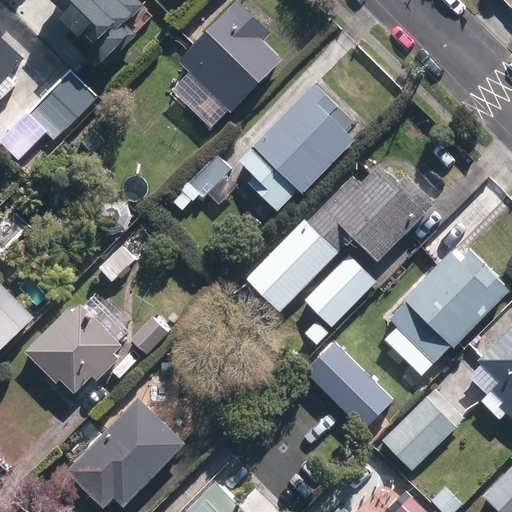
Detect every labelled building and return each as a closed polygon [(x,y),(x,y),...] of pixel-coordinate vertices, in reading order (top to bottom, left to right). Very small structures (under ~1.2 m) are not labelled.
[(27,0),(66,37),(99,4),(94,0),(27,0)] [(233,110),(283,57),(265,40),(274,31),(242,1),(243,0),(221,0),(228,7),(179,59),(233,110)] [(0,84),(26,57),(0,31),(0,84)] [(120,74),(93,49),(77,66),(103,92),(120,74)] [(29,113),(50,133),(93,89),(72,68),(29,113)] [(315,84),(240,162),(256,177),(250,183),(280,212),(300,191),(303,195),(355,141),(347,133),(356,123),(315,84)] [(218,152),(190,183),(205,197),(234,167),(218,152)] [(306,220),(248,281),(280,312),(353,237),(379,263),(437,203),(407,175),(397,185),(379,167),(361,185),(354,178),(310,224),(306,220)] [(0,226),(0,253),(4,257),(35,226),(17,209),(0,226)] [(116,281),(139,257),(128,247),(105,271),(116,281)] [(461,260),(452,251),(405,300),(406,302),(390,318),(398,326),(385,340),(422,376),(452,345),(455,348),(511,290),(470,251),(461,260)] [(349,255),(304,301),(332,328),(377,281),(349,255)] [(0,350),(35,315),(0,280),(0,350)] [(123,344),(83,304),(68,318),(63,314),(27,350),(58,383),(63,377),(76,390),(93,374),(98,380),(122,356),(116,350),(123,344)] [(156,314),(133,338),(148,354),(172,330),(156,314)] [(511,325),(478,361),(481,363),(468,376),(487,394),(481,401),(500,419),(506,413),(511,417),(511,325)] [(373,376),(337,340),(299,380),(335,415),(373,376)] [(278,369),(262,353),(236,380),(252,396),(278,369)] [(370,434),(380,424),(383,427),(396,415),(393,412),(399,406),(385,392),(377,400),(373,396),(352,416),(370,434)] [(124,507),(187,443),(139,397),(66,471),(104,508),(114,497),(124,507)] [(457,425),(427,397),(385,441),(415,469),(457,425)] [(388,475),(369,456),(354,470),(373,489),(388,475)] [(511,511),(511,465),(484,495),(502,511),(511,511)] [(248,511),(222,485),(194,511),(248,511)] [(427,511),(412,497),(396,511),(427,511)]
